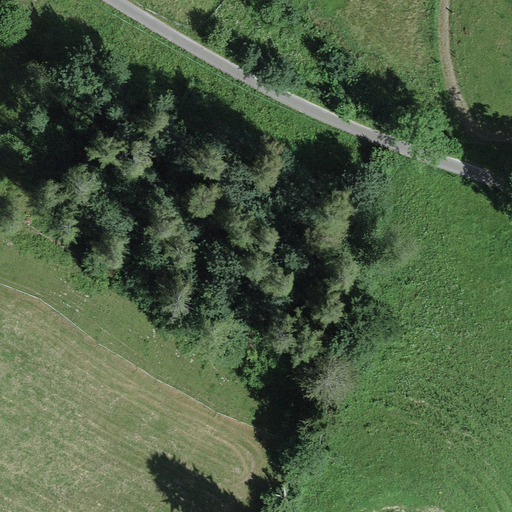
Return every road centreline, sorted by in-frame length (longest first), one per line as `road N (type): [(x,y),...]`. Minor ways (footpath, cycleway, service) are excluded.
road 1 (track): [(511,185),(280,95),(112,0)]
road 2 (track): [(444,0),(445,57),(476,138),(478,174)]
